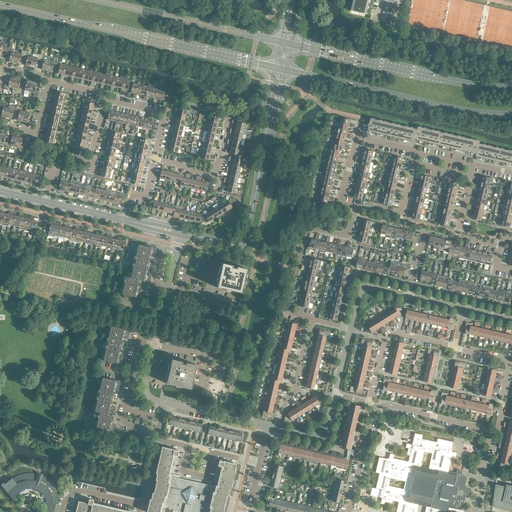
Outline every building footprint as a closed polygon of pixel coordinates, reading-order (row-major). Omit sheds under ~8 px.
[(354,0),(352,11),(351,11),(366,15),(367,14),(366,14),(369,0),(381,0),(395,3),(395,0),(354,0)] [(14,63),(16,53),(17,50),(12,49),(12,48),(10,48),(9,48),(7,53),(10,54),(9,62),(14,63)] [(21,57),(24,57),(25,51),(22,51),(21,54),(16,53),(14,63),(19,64),(21,57)] [(30,67),(33,56),(33,55),(28,54),(29,52),(25,51),(24,57),(27,58),(25,66),(30,67)] [(37,60),(40,61),(41,55),(38,54),(38,55),(33,54),(33,55),(33,56),(30,67),(35,68),(37,60)] [(47,71),(49,60),(50,57),(41,55),(40,61),(43,62),(41,69),(47,71)] [(50,57),(49,60),(47,71),(52,72),(54,64),(57,65),(58,59),(50,57)] [(68,76),(70,66),(65,65),(63,75),(61,75),(61,77),(64,77),(64,75),(68,76)] [(78,78),(80,69),(75,67),(73,77),(71,77),(71,79),(74,80),(74,77),(78,78)] [(88,81),(90,71),(85,70),(83,79),(81,79),(81,81),(84,82),(84,80),(88,81)] [(98,83),(100,73),(95,72),(93,82),(91,81),(91,84),(94,84),(94,82),(98,83)] [(108,85),(110,75),(105,74),(103,84),(101,84),(101,86),(104,87),(104,84),(108,85)] [(13,88),(15,78),(10,77),(8,84),(5,84),(4,89),(7,90),(8,87),(13,88)] [(118,88),(120,78),(115,77),(113,86),(111,86),(111,88),(114,89),(114,87),(118,88)] [(21,79),(15,78),(13,88),(18,89),(17,92),(20,93),(22,87),(19,87),(21,79)] [(130,80),(125,79),(123,89),(121,88),(121,91),(123,91),(124,89),(128,90),(130,80)] [(29,92),(32,82),(27,80),(25,88),(22,87),(20,93),(24,94),(25,91),(29,92)] [(37,83),(32,82),(29,92),(34,93),(33,96),(37,97),(38,91),(35,90),(37,83)] [(140,95),(143,85),(138,84),(135,94),(134,94),(134,95),(136,96),(137,94),(140,95)] [(147,97),(150,97),(153,88),(153,85),(148,84),(148,86),(145,96),(144,96),(143,98),(146,98),(147,97)] [(158,86),(158,89),(155,99),(154,98),(153,100),(156,101),(157,99),(160,100),(163,90),(162,90),(163,87),(158,86)] [(173,92),(167,91),(165,101),(164,100),(163,102),(166,103),(167,101),(170,102),(173,92)] [(63,104),(64,99),(55,97),(55,95),(53,95),(52,97),(54,98),(53,102),(63,104)] [(85,98),(84,103),(94,106),(93,107),(95,107),(96,105),(94,104),(95,100),(85,98)] [(6,118),(9,107),(4,106),(4,103),(1,102),(0,106),(0,108),(3,109),(1,117),(6,118)] [(13,111),(16,112),(17,106),(14,105),(14,106),(9,105),(9,107),(6,118),(11,119),(13,111)] [(61,114),(62,109),(52,107),(53,105),(50,105),(50,107),(52,108),(51,111),(61,114)] [(23,121),(25,111),(20,110),(21,107),(17,106),(16,112),(19,113),(17,120),(23,121)] [(92,114),(92,111),(83,108),(82,113),(91,116),(91,117),(93,117),(94,115),(92,114)] [(30,112),(25,111),(23,121),(28,123),(29,115),(33,116),(34,110),(30,109),(30,112)] [(122,123),(124,113),(119,112),(117,122),(116,122),(115,124),(118,125),(122,126),(122,123)] [(59,124),(60,119),(50,116),(50,115),(48,115),(48,117),(50,118),(49,121),(59,124)] [(132,125),(134,116),(129,115),(127,124),(126,124),(125,127),(128,127),(128,125),(132,125)] [(142,128),(144,118),(139,117),(137,127),(136,126),(135,129),(138,129),(138,127),(142,128)] [(89,124),(90,121),(80,118),(79,123),(89,125),(89,127),(91,127),(91,125),(89,124)] [(381,135),(384,121),(371,118),(368,131),(381,135)] [(154,120),(149,119),(147,129),(146,129),(145,131),(148,132),(148,129),(152,130),(154,120)] [(394,138),(397,124),(384,121),(381,135),(394,138)] [(56,134),(57,129),(48,126),(48,125),(46,124),(45,127),(47,128),(47,131),(56,134)] [(407,141),(410,127),(397,124),(394,138),(407,141)] [(420,141),(423,128),(418,127),(417,129),(410,127),(407,141),(415,142),(415,140),(420,141)] [(87,134),(88,130),(78,128),(77,133),(87,135),(86,137),(89,137),(89,135),(87,134)] [(433,144),(436,131),(423,128),(420,141),(433,144)] [(122,134),(120,133),(110,131),(109,136),(119,139),(121,139),(122,134)] [(446,147),(449,134),(436,131),(433,144),(446,147)] [(54,144),(55,139),(45,136),(46,135),(44,134),(43,137),(45,138),(44,141),(54,144)] [(459,150),(462,137),(449,134),(446,147),(459,150)] [(15,147),(17,137),(12,136),(10,143),(7,143),(6,148),(9,149),(10,146),(15,147)] [(23,138),(17,137),(15,147),(20,148),(19,151),(22,152),(24,146),(21,146),(23,138)] [(472,153),(475,140),(462,137),(459,150),(472,153)] [(85,144),(86,140),(76,138),(75,143),(84,145),(84,147),(86,147),(87,144),(85,144)] [(140,138),(139,143),(149,145),(148,147),(150,147),(151,144),(149,144),(150,140),(140,138)] [(484,159),(487,145),(480,144),(480,141),(475,140),(472,153),(476,154),(476,157),(484,159)] [(344,148),(346,148),(347,145),(345,145),(344,146),(333,143),(331,148),(334,149),(340,151),(339,151),(342,151),(343,148),(344,148)] [(497,162),(500,148),(487,145),(484,159),(497,162)] [(147,154),(147,150),(138,148),(137,153),(146,155),(146,157),(148,157),(149,154),(147,154)] [(510,165),(511,156),(511,151),(500,148),(497,162),(510,165)] [(114,157),(115,153),(105,151),(104,156),(114,158),(114,160),(116,160),(117,158),(114,157)] [(144,164),(145,160),(135,158),(134,163),(144,165),(144,167),(146,167),(146,164),(144,164)] [(336,164),(337,161),(326,159),(325,164),(337,167),(337,165),(337,164),(336,164)] [(114,170),(114,168),(115,164),(103,161),(102,166),(112,168),(111,169),(114,170)] [(142,174),(143,170),(133,168),(132,173),(142,175),(141,177),(143,177),(144,174),(142,174)] [(334,175),(335,172),(324,169),(323,175),(335,177),(335,176),(335,175),(334,175)] [(371,173),(368,172),(359,170),(359,172),(358,173),(360,173),(359,176),(367,178),(370,178),(371,173)] [(483,176),(481,182),(490,184),(492,184),(493,179),(483,176)] [(63,191),(66,181),(66,179),(61,178),(58,190),(63,191)] [(331,185),(332,182),(321,180),(320,185),(323,186),(332,188),(332,186),(333,186),(331,185)] [(368,184),(366,183),(357,181),(356,182),(356,183),(357,183),(356,186),(365,188),(367,189),(368,184)] [(366,194),(364,194),(354,191),(354,193),(354,194),(355,194),(354,197),(361,199),(361,200),(362,200),(362,199),(365,200),(366,194)] [(392,206),(393,200),(382,198),(381,203),(383,204),(392,206)] [(231,206),(228,201),(228,200),(223,203),(228,211),(232,208),(231,206)] [(223,213),(228,211),(223,203),(218,206),(223,213)] [(218,216),(223,213),(218,206),(214,209),(218,216)] [(214,219),(218,216),(214,209),(209,212),(214,219)] [(8,225),(11,212),(9,212),(8,214),(5,214),(2,225),(8,226),(8,225)] [(209,222),(214,219),(209,212),(204,215),(205,215),(208,221),(209,222)] [(19,227),(22,215),(19,214),(19,217),(16,216),(13,226),(19,227)] [(23,230),(26,218),(23,218),(24,215),(22,215),(19,227),(18,229),(23,230)] [(29,231),(32,217),(30,217),(29,219),(26,218),(23,230),(29,231)] [(34,218),(32,217),(29,231),(34,233),(37,221),(34,220),(34,218)] [(449,226),(450,221),(439,218),(438,224),(449,226)] [(511,222),(503,220),(500,219),(499,225),(510,228),(511,222)] [(53,237),(56,223),(54,222),(54,225),(50,224),(48,236),(53,237)] [(64,239),(64,237),(67,225),(65,225),(64,227),(61,227),(58,238),(64,239)] [(373,228),(370,227),(361,225),(360,226),(360,227),(361,227),(361,230),(369,232),(371,233),(373,228)] [(74,242),(75,240),(77,228),(75,227),(75,230),(72,229),(69,239),(69,241),(74,242)] [(85,242),(88,230),(86,230),(85,232),(82,231),(80,241),(85,242)] [(96,245),(99,233),(97,232),(96,235),(93,234),(91,244),(96,245)] [(106,247),(109,235),(107,235),(106,237),(103,236),(101,246),(106,247)] [(370,238),(368,238),(358,235),(358,237),(358,238),(359,238),(358,241),(369,244),(370,238)] [(117,250),(120,237),(118,237),(117,239),(114,239),(112,248),(117,250)] [(317,239),(316,239),(315,239),(315,240),(310,239),(308,249),(315,251),(317,239)] [(452,241),(446,240),(444,251),(449,252),(449,249),(450,250),(451,245),(452,241)] [(154,257),(155,257),(157,249),(156,248),(154,247),(154,248),(148,247),(148,246),(148,247),(137,244),(135,255),(134,259),(134,258),(133,261),(149,265),(149,262),(150,259),(150,258),(150,256),(154,257)] [(456,245),(455,244),(454,244),(454,245),(451,245),(450,250),(449,249),(449,252),(448,255),(453,257),(456,245)] [(467,247),(466,247),(465,247),(464,248),(461,247),(459,258),(464,259),(467,247)] [(478,250),(476,249),(475,249),(475,250),(472,250),(469,260),(475,262),(478,250)] [(490,252),(490,250),(487,250),(487,252),(488,252),(485,264),(491,265),(493,254),(490,254),(490,253),(490,252)] [(488,252),(487,252),(486,252),(486,253),(483,252),(480,263),(485,264),(488,252)] [(322,261),(319,260),(311,258),(310,258),(310,260),(309,260),(311,261),(310,264),(321,266),(322,261)] [(148,267),(149,265),(133,261),(132,264),(133,264),(132,267),(130,278),(140,280),(140,281),(149,283),(151,275),(150,274),(146,273),(147,271),(148,267)] [(222,263),(219,275),(221,275),(220,279),(218,278),(216,287),(241,293),(247,269),(236,266),(236,269),(232,268),(232,266),(222,263)] [(405,276),(407,265),(402,264),(401,266),(399,274),(405,276)] [(441,287),(443,276),(438,275),(438,277),(436,283),(435,285),(441,287)] [(139,283),(140,281),(140,280),(130,278),(124,276),(124,279),(123,283),(121,294),(131,296),(131,297),(131,296),(137,298),(137,299),(139,299),(140,298),(142,291),(142,289),(138,288),(138,286),(138,287),(139,283)] [(317,282),(315,281),(305,279),(305,281),(305,282),(306,282),(305,285),(313,287),(316,287),(317,282)] [(59,309),(73,311),(75,304),(61,301),(59,309)] [(395,318),(400,315),(396,309),(395,308),(391,311),(395,318)] [(391,321),(395,318),(391,311),(386,314),(391,321)] [(339,315),(330,313),(328,313),(327,318),(338,321),(338,317),(340,318),(341,315),(339,315)] [(386,324),(391,321),(386,314),(381,316),(386,324)] [(381,327),(386,324),(381,316),(377,319),(381,327)] [(450,318),(449,320),(450,320),(448,328),(447,328),(447,329),(453,330),(454,325),(454,324),(456,319),(450,318)] [(377,329),(381,327),(377,319),(372,322),(377,329)] [(372,332),(377,329),(372,322),(368,325),(372,332)] [(471,326),(472,324),(466,322),(465,327),(465,328),(464,333),(469,335),(469,334),(471,326)] [(127,339),(128,338),(130,331),(129,329),(126,329),(126,330),(120,328),(121,327),(120,327),(120,328),(110,326),(107,337),(106,340),(106,343),(121,347),(122,344),(123,340),(122,340),(123,338),(127,339)] [(320,329),(318,334),(318,335),(326,337),(329,338),(331,332),(326,331),(325,331),(325,330),(320,329)] [(361,345),(364,345),(372,347),(373,341),(368,340),(367,340),(362,339),(361,345)] [(121,349),(121,347),(106,343),(105,345),(104,349),(105,349),(102,360),(112,362),(112,363),(113,362),(118,364),(118,365),(121,365),(122,364),(124,357),(123,355),(119,354),(119,353),(120,353),(121,349)] [(433,350),(432,350),(428,349),(427,354),(429,355),(438,357),(440,351),(434,350),(433,350)] [(190,389),(196,365),(186,362),(185,365),(181,364),(182,361),(171,359),(169,371),(170,371),(169,375),(168,374),(166,383),(190,389)] [(454,366),(455,366),(463,368),(466,369),(467,363),(462,362),(461,362),(456,361),(454,366)] [(118,391),(119,390),(121,382),(120,381),(118,380),(118,381),(112,380),(112,379),(112,380),(101,377),(99,388),(98,392),(97,395),(113,399),(113,395),(114,392),(114,390),(118,391)] [(389,382),(390,380),(384,379),(383,384),(383,385),(381,390),(387,391),(389,382)] [(361,394),(362,389),(354,387),(351,386),(350,392),(355,393),(356,393),(361,394)] [(431,390),(431,392),(429,400),(429,401),(434,402),(436,397),(435,397),(436,396),(437,391),(431,390)] [(447,396),(448,393),(442,392),(441,397),(441,398),(440,398),(439,403),(445,405),(445,404),(447,396)] [(112,402),(113,399),(97,395),(96,397),(97,397),(96,400),(94,411),(98,412),(113,416),(113,415),(115,408),(114,407),(110,406),(111,404),(111,402),(112,402)] [(319,403),(319,402),(315,396),(310,399),(314,406),(319,403)] [(314,406),(310,399),(305,402),(310,409),(314,406)] [(310,409),(305,402),(301,405),(305,412),(310,409)] [(489,403),(489,405),(487,414),(492,416),(493,410),(494,409),(494,410),(495,404),(489,403)] [(358,415),(358,412),(360,406),(350,404),(347,415),(357,417),(358,415)] [(305,412),(301,405),(296,408),(301,415),(305,412)] [(301,415),(296,408),(292,410),(296,418),(301,415)] [(296,418),(292,410),(287,413),(291,420),(291,421),(296,418)] [(274,413),(272,413),(263,411),(264,411),(263,411),(262,416),(267,418),(267,417),(268,418),(273,419),(274,413)] [(113,418),(114,415),(113,415),(113,416),(98,412),(97,415),(98,415),(97,418),(95,429),(105,432),(105,433),(105,432),(111,433),(111,434),(113,435),(114,434),(116,426),(115,425),(111,424),(112,422),(113,418)] [(174,427),(176,418),(168,416),(166,425),(174,427)] [(355,425),(356,422),(346,420),(345,425),(357,428),(358,426),(355,425)] [(353,436),(354,433),(344,430),(343,436),(355,438),(355,436),(353,436)] [(243,434),(236,432),(234,441),(241,442),(243,434)] [(373,487),(371,495),(382,498),(381,502),(385,503),(385,502),(392,503),(393,501),(399,502),(398,509),(397,509),(397,510),(398,510),(397,511),(439,511),(444,511),(445,511),(451,511),(457,511),(458,509),(456,509),(456,506),(459,507),(461,502),(464,503),(466,494),(468,494),(470,489),(467,488),(467,486),(465,486),(467,477),(461,476),(461,474),(462,474),(463,471),(457,470),(457,473),(448,471),(450,464),(451,464),(451,463),(450,463),(452,456),(454,456),(455,452),(452,452),(452,450),(453,442),(446,441),(446,440),(445,441),(438,439),(437,443),(430,441),(430,440),(429,440),(429,441),(422,439),(423,435),(415,434),(412,445),(409,444),(408,448),(407,455),(410,455),(408,462),(401,460),(393,459),(394,456),(390,455),(389,458),(387,458),(387,459),(380,457),(378,465),(377,465),(378,465),(376,473),(380,474),(378,481),(377,488),(373,487)] [(350,446),(351,443),(341,441),(340,446),(352,449),(353,447),(350,446)] [(290,447),(288,446),(280,444),(277,454),(288,456),(290,447)] [(299,459),(301,449),(301,447),(300,446),(299,449),(296,448),(293,458),(299,459)] [(200,511),(203,511),(226,511),(227,508),(220,506),(220,507),(214,505),(215,501),(215,500),(216,496),(222,497),(222,498),(229,500),(231,491),(230,491),(236,464),(235,464),(224,461),(223,462),(222,461),(222,460),(221,460),(220,460),(219,461),(218,466),(221,467),(216,487),(180,478),(180,476),(171,474),(171,476),(169,476),(174,456),(177,456),(178,451),(178,450),(177,450),(177,449),(176,450),(174,450),(162,447),(156,473),(155,472),(152,482),(152,483),(151,490),(148,499),(150,499),(146,511),(200,511)] [(309,461),(312,452),(312,449),(310,449),(309,451),(306,450),(304,460),(309,461)] [(320,464),(322,454),(323,452),(320,451),(320,453),(317,453),(315,462),(320,464)] [(330,466),(333,456),(333,454),(331,454),(330,456),(327,455),(325,465),(330,466)] [(349,460),(340,458),(338,458),(336,467),(346,470),(349,460)] [(55,493),(57,492),(56,490),(58,489),(55,486),(53,483),(50,480),(46,477),(43,476),(38,474),(34,473),(30,473),(26,473),(22,474),(18,475),(14,477),(12,479),(12,478),(5,484),(3,483),(1,485),(14,500),(16,498),(14,496),(13,495),(15,493),(17,494),(21,491),(22,490),(23,490),(23,489),(24,489),(25,489),(26,488),(27,488),(28,488),(30,488),(31,488),(32,488),(34,489),(35,489),(36,489),(37,490),(38,490),(39,490),(40,491),(41,492),(42,493),(43,494),(43,495),(44,496),(45,497),(45,498),(46,499),(46,500),(46,501),(46,502),(47,503),(47,504),(47,505),(47,506),(47,507),(46,508),(45,511),(48,511),(49,510),(52,511),(53,508),(53,505),(53,502),(55,502),(54,499),(55,498),(55,497),(56,497),(56,495),(56,494),(55,493)] [(506,487),(496,484),(495,486),(496,486),(494,499),(493,499),(493,504),(492,506),(511,510),(511,485),(507,484),(506,487)] [(359,503),(357,511),(361,511),(367,511),(369,506),(365,505),(368,490),(361,488),(357,503),(359,503)] [(274,507),(275,499),(268,497),(266,506),(274,507)] [(78,501),(78,503),(77,505),(78,506),(78,508),(77,508),(78,509),(77,511),(76,511),(75,511),(88,511),(90,505),(92,505),(90,511),(128,511),(93,504),(93,500),(89,499),(88,503),(78,501)]
